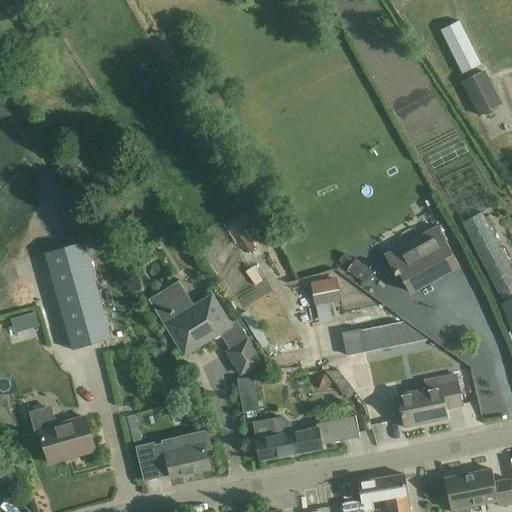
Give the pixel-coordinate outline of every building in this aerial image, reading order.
[(441,32),(463,75),(481,65),(460,22),(441,32)] [(484,72),(463,83),(480,115),(501,104),(484,72)] [(502,304),(511,298),(511,273),(482,213),(462,223),(502,304)] [(385,256),(386,259),(396,276),(400,274),(410,293),(459,266),(438,228),(385,256)] [(237,249),(249,268),(263,258),(251,240),(237,249)] [(46,255),(73,350),(112,339),(84,244),(46,255)] [(337,278),(310,283),(314,305),(341,300),(337,278)] [(178,284),(151,301),(185,355),(231,327),(212,296),(193,308),(178,284)] [(511,331),(511,300),(502,305),(511,331)] [(384,324),(390,349),(406,345),(400,320),(384,324)] [(347,333),(353,356),(382,348),(377,325),(347,333)] [(5,354),(36,353),(35,331),(4,332),(5,354)] [(226,352),(240,375),(262,361),(247,339),(226,352)] [(327,372),(348,400),(357,394),(339,370),(327,372)] [(457,375),(437,379),(423,382),(424,388),(397,393),(404,428),(449,419),(447,410),(463,406),(457,375)] [(30,417),(32,424),(36,435),(41,434),(49,463),(95,450),(86,418),(57,426),(53,411),(30,417)] [(144,445),(136,415),(127,417),(135,448),(144,445)] [(450,429),(453,444),(482,438),(477,415),(464,418),(466,426),(450,429)] [(260,461),(323,449),(322,446),(360,438),(356,416),(318,423),(319,428),(294,432),(292,424),(284,417),(275,418),(273,419),(253,422),(260,461)] [(154,444),(137,448),(145,481),(161,477),(160,472),(170,469),(172,478),(210,469),(206,450),(211,449),(207,432),(163,442),(164,445),(155,447),(154,444)] [(492,469),(445,478),(451,511),(455,510),(455,511),(470,511),(470,508),(497,503),(497,507),(511,503),(511,490),(510,479),(494,482),(492,469)] [(413,511),(407,474),(359,482),(362,501),(342,504),(343,511),(369,511),(370,511),(375,511),(374,502),(385,500),(387,511),(413,511)]
